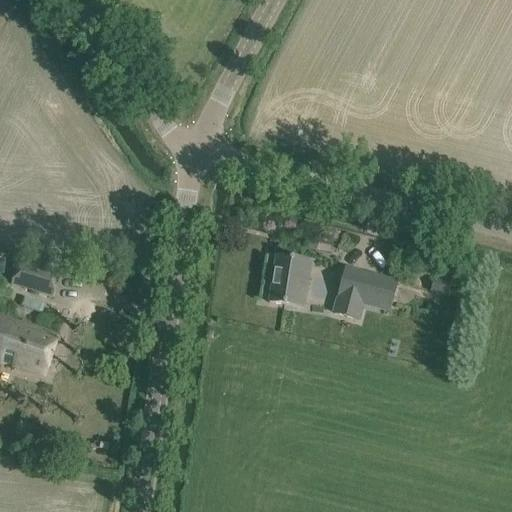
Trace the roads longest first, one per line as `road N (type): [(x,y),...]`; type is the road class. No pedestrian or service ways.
road 1 (unclassified): [(141,511),(192,159)]
road 2 (unclassified): [(511,237),(192,159)]
road 3 (unclassified): [(192,159),(69,0)]
road 4 (unclassified): [(192,159),(274,0)]
